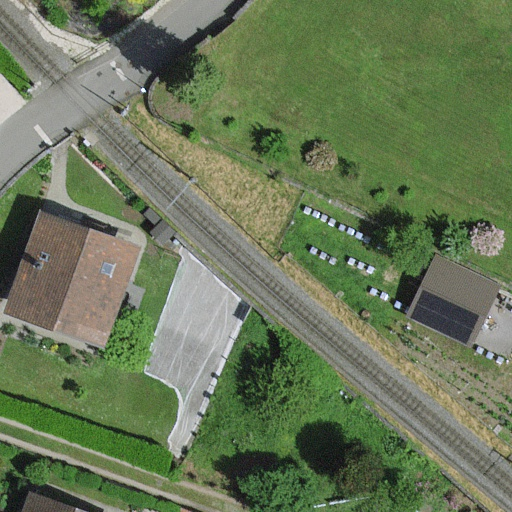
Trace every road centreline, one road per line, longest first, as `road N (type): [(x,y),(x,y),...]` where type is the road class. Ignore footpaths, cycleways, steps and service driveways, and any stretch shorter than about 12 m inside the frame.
road 1 (residential): [(0,161),(35,127),(124,76),(212,0)]
road 2 (track): [(251,511),(0,425)]
